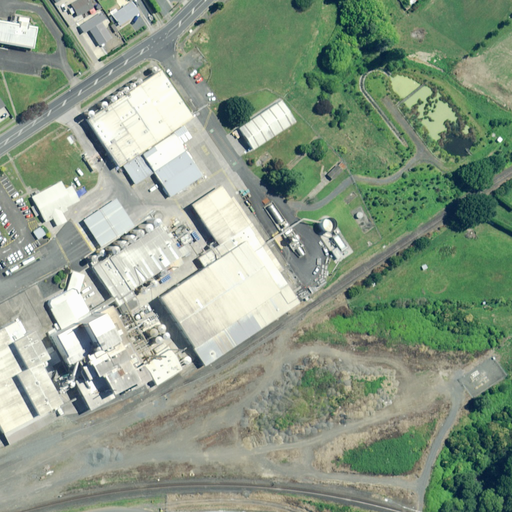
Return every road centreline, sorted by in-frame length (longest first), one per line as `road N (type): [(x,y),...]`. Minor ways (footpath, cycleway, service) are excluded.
road 1 (primary): [(203,0),(172,30),(0,146)]
road 2 (unknown): [(0,207),(71,304)]
